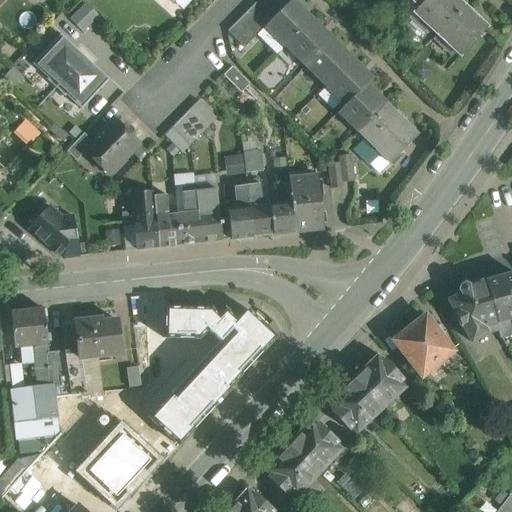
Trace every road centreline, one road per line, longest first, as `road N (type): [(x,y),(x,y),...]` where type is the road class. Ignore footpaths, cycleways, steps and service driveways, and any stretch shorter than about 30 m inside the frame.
road 1 (tertiary): [(0,294),(245,271),(298,282),(345,321)]
road 2 (secondary): [(345,321),(511,95)]
road 3 (secondary): [(163,511),(345,321)]
road 4 (residential): [(246,0),(164,90)]
